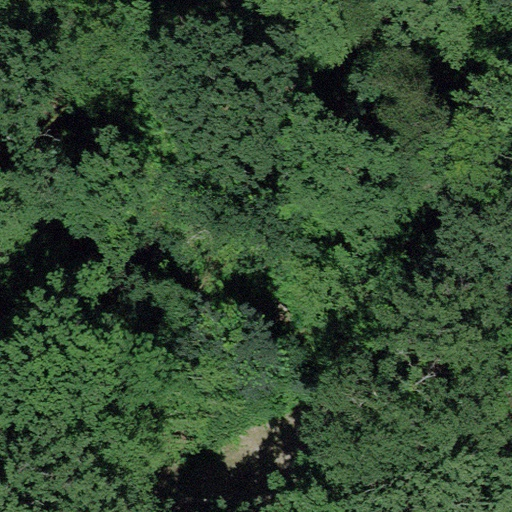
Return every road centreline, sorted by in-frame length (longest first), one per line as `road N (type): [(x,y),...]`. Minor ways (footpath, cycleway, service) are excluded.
road 1 (track): [(511,265),(454,341),(274,485),(219,511)]
road 2 (track): [(146,511),(85,436),(0,397)]
